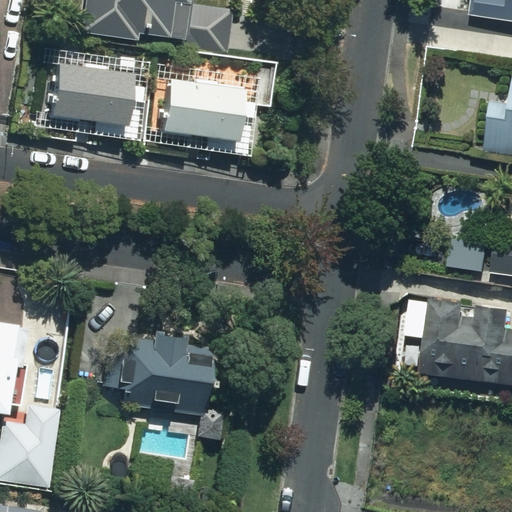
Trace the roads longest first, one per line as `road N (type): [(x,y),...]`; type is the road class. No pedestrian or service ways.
road 1 (residential): [(0,166),(335,210)]
road 2 (residential): [(326,279),(0,228)]
road 3 (residential): [(326,279),(297,511)]
road 4 (residential): [(368,0),(335,210)]
road 5 (unknown): [(364,24),(511,47)]
road 6 (unknown): [(299,495),(429,511)]
